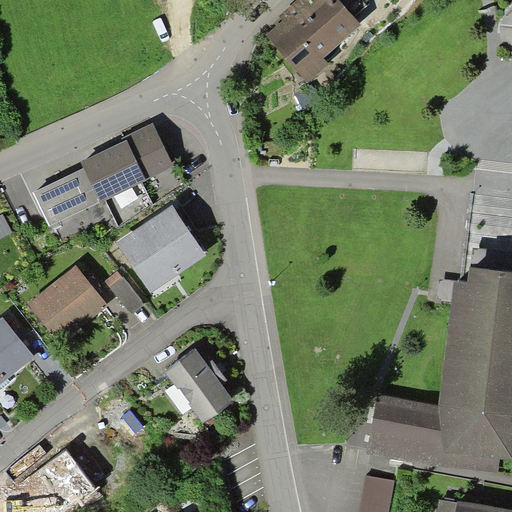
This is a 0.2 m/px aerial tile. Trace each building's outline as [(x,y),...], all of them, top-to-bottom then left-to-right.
[(283,21),(267,35),(311,86),(333,66),(324,57),(361,25),(347,9),(357,0),(296,0),(279,16),(283,21)] [(313,85),(295,94),(303,109),(321,100),(313,85)] [(126,136),(147,180),(174,166),(153,123),(126,136)] [(101,201),(147,180),(126,136),(121,138),(123,141),(81,162),(84,167),(101,201)] [(101,201),(84,167),(34,192),(50,226),(101,201)] [(172,204),(117,243),(151,293),(206,255),(172,204)] [(0,239),(13,232),(3,214),(0,215),(0,239)] [(108,305),(97,291),(88,280),(76,265),(28,303),(59,344),(108,305)] [(511,270),(470,266),(467,283),(454,282),(452,301),(439,404),(377,394),(368,453),(438,466),(499,472),(501,458),(511,458),(511,270)] [(110,287),(123,277),(117,271),(105,281),(110,287)] [(93,276),(88,280),(97,291),(102,286),(93,276)] [(124,276),(123,277),(110,287),(133,314),(146,304),(124,276)] [(452,301),(454,282),(439,280),(437,299),(452,301)] [(4,317),(0,319),(0,384),(7,379),(35,357),(4,317)] [(165,371),(203,423),(235,400),(222,384),(208,364),(196,348),(165,371)] [(208,364),(222,384),(228,380),(213,360),(208,364)] [(0,390),(11,383),(7,379),(0,384),(0,390)] [(144,426),(131,410),(123,417),(136,433),(144,426)] [(2,415),(0,416),(0,427),(1,428),(3,429),(6,430),(9,430),(11,430),(13,430),(2,415)] [(365,475),(358,511),(389,511),(395,481),(365,475)] [(511,511),(511,508),(445,497),(444,500),(440,499),(437,511),(511,511)]
